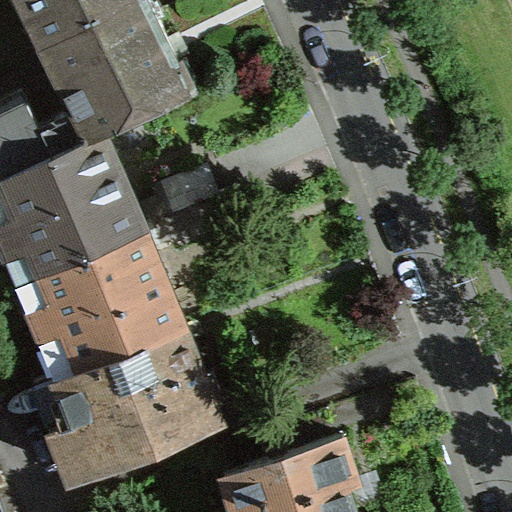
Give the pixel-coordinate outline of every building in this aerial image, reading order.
[(16,0),(36,40),(117,0),(16,0)] [(156,27),(142,0),(117,0),(36,40),(69,109),(54,115),(67,143),(94,131),(186,89),(156,27)] [(17,90),(0,98),(0,173),(46,152),(17,90)] [(0,191),(9,214),(0,217),(0,254),(0,255),(23,246),(34,271),(136,228),(108,164),(94,131),(67,143),(46,152),(0,173),(0,191)] [(197,170),(147,191),(159,219),(209,198),(197,170)] [(172,247),(222,226),(209,198),(159,219),(172,247)] [(35,338),(58,329),(73,366),(176,326),(148,258),(136,228),(34,271),(45,297),(22,307),(35,338)] [(44,428),(61,471),(210,413),(187,354),(176,326),(73,366),(52,375),(70,418),(44,428)] [(345,460),(337,437),(219,475),(230,511),(348,511),(338,479),(350,475),(345,460)]
